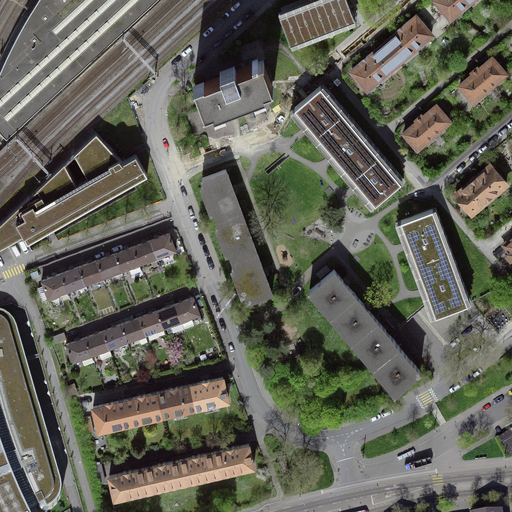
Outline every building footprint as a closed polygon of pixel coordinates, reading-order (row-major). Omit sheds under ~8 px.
[(40,0),(40,1),(27,22),(16,44),(4,68),(0,76),(0,134),(6,141),(158,0),(40,0)] [(323,0),(280,17),(290,45),(355,20),(347,0),(323,0)] [(435,0),(451,18),(472,0),(435,0)] [(402,28),(384,43),(400,62),(432,34),(416,16),(402,28)] [(366,58),(351,70),(367,89),(400,62),(384,43),(366,58)] [(473,73),(460,85),(473,101),(506,73),(492,57),(479,68),(477,67),(475,69),(472,72),(473,73)] [(204,81),(193,85),(194,87),(194,86),(204,111),(203,111),(203,112),(213,109),(215,115),(226,111),(225,108),(254,97),(255,100),(266,96),(264,90),(274,86),(273,85),(263,61),(264,60),(264,59),(258,61),(258,59),(252,61),(253,63),(236,70),(234,66),(227,69),(220,71),(221,75),(204,82),(204,81)] [(321,85),(295,107),(311,126),(335,155),(360,184),(375,203),(401,181),(321,85)] [(417,121),(404,132),(417,148),(450,121),(436,104),(423,116),(422,114),(418,117),(416,119),(417,121)] [(0,246),(24,233),(27,240),(47,229),(132,182),(147,174),(136,153),(122,161),(96,133),(0,221),(0,246)] [(473,179),(456,193),(472,213),(506,183),(490,164),(473,179)] [(217,219),(241,210),(234,192),(233,190),(232,187),(226,169),(202,178),(217,219)] [(433,208),(401,220),(409,243),(424,284),(432,304),(436,314),(467,302),(433,208)] [(233,260),(256,251),(250,233),(249,233),(248,231),(247,228),(248,228),(241,210),(217,219),(233,260)] [(155,238),(151,239),(157,257),(176,250),(169,232),(155,238)] [(511,236),(503,244),(510,251),(508,253),(509,254),(507,255),(509,258),(511,261),(511,260),(511,236)] [(151,239),(146,241),(133,246),(139,264),(157,257),(151,239)] [(139,264),(133,246),(128,248),(115,253),(121,270),(129,268),(131,274),(141,270),(138,264),(139,264)] [(263,269),(256,251),(233,260),(248,301),(272,293),(265,274),(264,272),(263,269)] [(121,270),(115,253),(110,255),(97,260),(103,277),(121,270)] [(103,277),(97,260),(97,259),(92,261),(79,266),(85,284),(103,277)] [(61,273),(67,291),(85,284),(79,266),(74,268),(61,273)] [(67,291),(61,273),(56,275),(42,280),(48,298),(67,291)] [(179,302),(175,303),(183,327),(194,323),(191,317),(200,314),(193,296),(179,302)] [(183,327),(175,303),(170,305),(157,310),(163,327),(171,324),(173,331),(183,327)] [(163,327),(157,310),(152,312),(139,317),(145,334),(163,327)] [(21,511),(23,511),(26,511),(32,508),(38,505),(39,508),(43,506),(46,511),(50,510),(53,508),(55,505),(57,502),(60,497),(61,490),(61,484),(49,442),(25,360),(17,330),(15,326),(12,322),(9,319),(3,315),(0,314),(0,458),(3,468),(11,490),(21,511)] [(134,319),(121,324),(127,341),(145,334),(139,317),(134,319)] [(127,341),(121,324),(116,325),(103,330),(109,348),(127,341)] [(109,348),(103,330),(98,332),(85,337),(91,354),(99,351),(101,358),(111,354),(109,348)] [(64,332),(51,337),(53,343),(66,338),(65,335),(64,332)] [(91,354),(85,337),(80,339),(66,344),(72,361),(82,358),(84,364),(93,361),(91,354)] [(203,381),(190,384),(195,407),(228,400),(223,376),(210,379),(206,379),(202,380),(203,381)] [(73,383),(68,385),(72,396),(78,395),(75,389),(73,383)] [(170,388),(158,391),(163,414),(195,407),(190,384),(178,387),(178,386),(174,387),(170,388)] [(138,396),(126,398),(131,422),(163,414),(158,391),(146,394),(145,393),(142,394),(138,395),(138,396)] [(131,422),(126,398),(113,401),(113,400),(110,401),(106,402),(106,403),(93,406),(98,429),(131,422)] [(83,417),(86,432),(94,430),(92,423),(90,416),(83,417)] [(511,430),(498,439),(509,457),(511,455),(511,430)] [(227,449),(213,452),(218,474),(253,466),(248,444),(234,447),(234,446),(230,447),(227,448),(227,449)] [(192,456),(179,460),(184,481),(218,474),(213,452),(200,455),(200,454),(196,455),(192,456)] [(0,511),(27,511),(26,511),(23,511),(21,511),(11,490),(3,468),(0,458),(0,511)] [(158,464),(145,467),(150,489),(184,481),(179,460),(166,463),(165,462),(161,463),(158,464)] [(93,465),(97,483),(105,481),(102,472),(100,463),(93,465)] [(150,489),(145,467),(131,470),(127,471),(124,471),(124,472),(110,475),(115,497),(150,489)]
